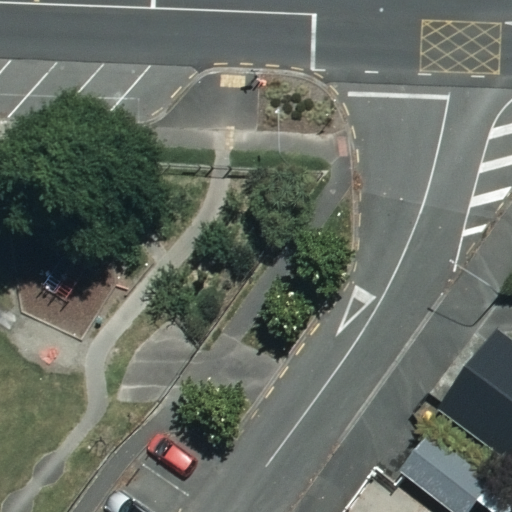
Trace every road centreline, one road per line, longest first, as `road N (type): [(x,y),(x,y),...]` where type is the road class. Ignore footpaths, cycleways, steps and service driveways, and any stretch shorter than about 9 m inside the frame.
road 1 (residential): [(453,23),(436,162),(401,261),(232,511)]
road 2 (tertiary): [(0,3),(453,23)]
